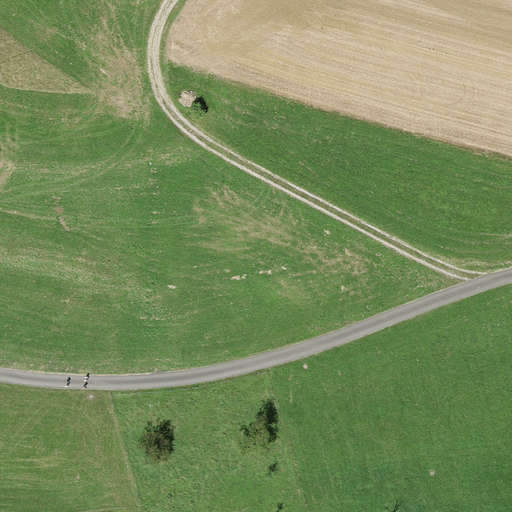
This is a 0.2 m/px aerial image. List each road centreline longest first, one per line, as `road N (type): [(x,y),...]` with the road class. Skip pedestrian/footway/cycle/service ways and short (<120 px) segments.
road 1 (track): [(0,373),(111,382),(232,369),(511,274)]
road 2 (track): [(490,279),(429,261),(183,130),(160,101),(148,54),(168,0)]
